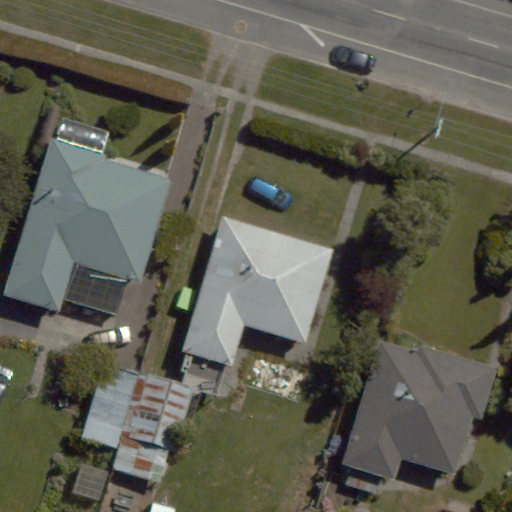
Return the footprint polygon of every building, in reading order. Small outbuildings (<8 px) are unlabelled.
[(52,141),(5,295),(59,311),(74,263),(142,283),(174,178),(52,141)] [(245,326),(307,345),(336,250),(222,215),(180,351),(232,367),(245,326)] [(382,343),(344,463),(394,478),(401,456),(456,473),(473,418),(482,418),(498,368),(415,342),(412,352),(382,343)] [(114,448),(136,373),(104,364),(82,439),(114,448)] [(194,388),(141,373),(114,468),(160,481),(169,449),(176,451),(194,388)]
